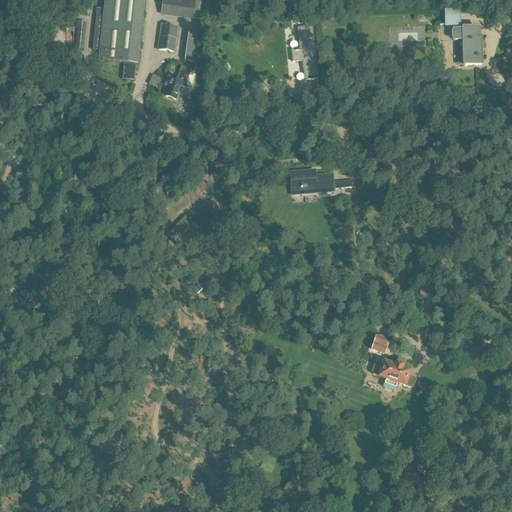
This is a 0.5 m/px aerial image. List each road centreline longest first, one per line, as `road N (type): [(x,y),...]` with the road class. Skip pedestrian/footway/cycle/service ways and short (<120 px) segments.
road 1 (track): [(511,320),(465,292),(418,248),(389,243),(370,254),(377,321),(399,344),(431,357),(483,350),(509,335)]
road 2 (track): [(0,290),(36,277),(131,205),(143,184),(140,115)]
